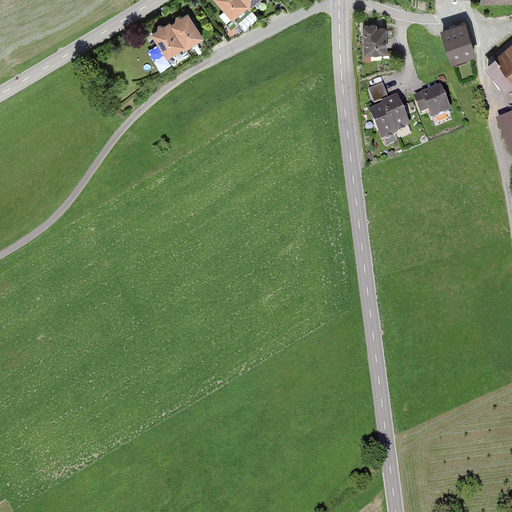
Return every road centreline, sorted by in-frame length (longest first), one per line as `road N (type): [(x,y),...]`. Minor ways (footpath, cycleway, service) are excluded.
road 1 (tertiary): [(339,0),(343,94),(396,511)]
road 2 (track): [(0,256),(51,224),(109,147),(182,76)]
road 3 (tertiary): [(157,0),(0,94)]
road 4 (residential): [(182,76),(339,0)]
